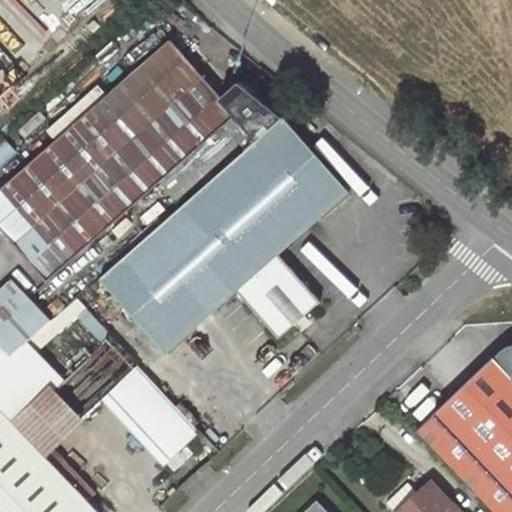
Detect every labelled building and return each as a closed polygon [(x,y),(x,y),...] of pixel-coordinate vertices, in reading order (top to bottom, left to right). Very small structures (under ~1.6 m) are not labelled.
[(172,0),(158,0),(131,25),(141,35),(175,3),(172,0)] [(171,38),(0,188),(0,228),(48,282),(237,114),(171,38)] [(285,117),(101,278),(167,352),(238,291),(280,338),(321,301),(281,255),(350,192),(285,117)] [(0,294),(0,343),(11,355),(25,341),(27,343),(53,320),(15,280),(0,294)] [(0,343),(0,410),(46,459),(85,420),(57,389),(64,383),(27,343),(25,341),(11,355),(0,343)] [(511,511),(511,373),(495,357),(418,432),(496,511),(511,511)] [(201,430),(141,365),(106,398),(166,463),(201,430)] [(187,372),(166,392),(201,430),(217,447),(238,426),(187,372)] [(96,511),(46,459),(0,410),(0,511),(96,511)] [(460,511),(432,482),(399,511),(460,511)] [(328,511),(318,501),(306,511),(328,511)]
